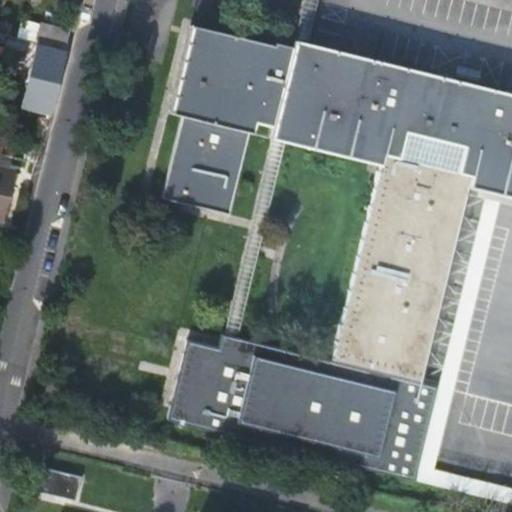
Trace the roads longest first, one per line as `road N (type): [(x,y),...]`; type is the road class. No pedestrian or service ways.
road 1 (residential): [(2,422),(106,0)]
road 2 (residential): [(355,511),(2,422)]
